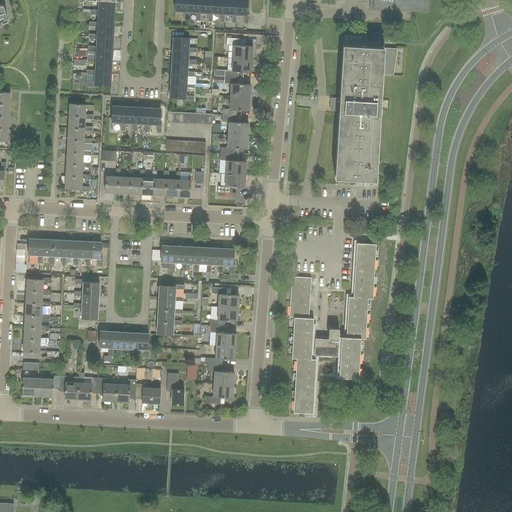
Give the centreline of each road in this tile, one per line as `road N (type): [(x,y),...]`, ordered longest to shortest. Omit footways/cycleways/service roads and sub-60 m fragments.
road 1 (secondary): [(500,40),(467,67),(445,105),(397,436)]
road 2 (secondary): [(416,437),(452,162),(478,97),(508,65)]
road 3 (unclassified): [(2,413),(254,427)]
road 4 (residential): [(116,213),(109,322),(143,323),(150,215)]
road 5 (residential): [(270,220),(292,0)]
road 6 (residential): [(254,427),(270,220)]
road 7 (residential): [(2,413),(10,206)]
road 8 (residential): [(270,220),(150,215)]
